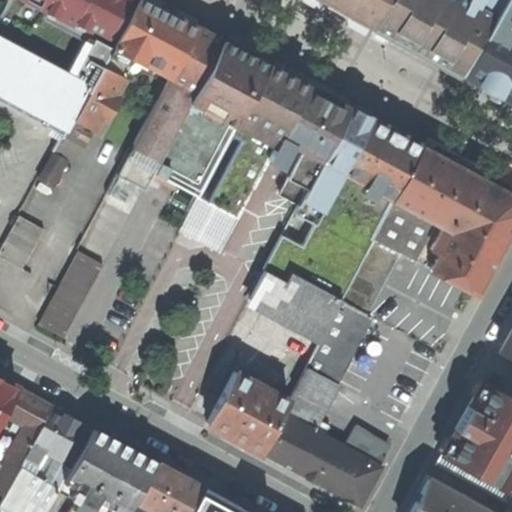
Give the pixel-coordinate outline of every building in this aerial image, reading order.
[(134,0),(6,0),(0,13),(0,102),(60,134),(68,121),(113,41),(134,0)] [(196,25),(149,0),(134,0),(113,41),(126,47),(171,72),(196,25)] [(325,0),(372,25),(385,0),(325,0)] [(501,0),(385,0),(372,25),(461,74),(501,0)] [(511,99),(511,28),(504,24),(507,19),(511,21),(511,0),(501,0),(461,74),(511,101),(511,99)] [(222,39),(196,25),(171,72),(127,155),(117,175),(144,189),(152,173),(150,172),(222,39)] [(268,63),(222,39),(150,172),(152,173),(198,197),(231,135),(268,63)] [(97,119),(99,120),(128,69),(121,65),(127,54),(126,47),(113,41),(68,121),(89,133),(97,119)] [(306,84),(268,63),(231,135),(241,140),(207,202),(235,217),(274,145),(280,135),(306,84)] [(280,135),(293,142),(303,147),(279,194),(297,203),(298,204),(323,157),(324,157),(350,107),(306,84),(280,135)] [(350,107),(324,157),(343,170),(371,118),(350,107)] [(393,200),(422,145),(371,118),(343,170),(324,157),(323,157),(298,204),(297,203),(262,267),(264,269),(284,280),(289,269),(341,298),(373,238),(370,237),(391,199),(393,200)] [(274,145),(287,152),(293,142),(280,135),(274,145)] [(475,294),(511,226),(511,194),(422,145),(393,200),(391,199),(370,237),(373,238),(400,253),(414,261),(435,223),(441,226),(428,250),(437,254),(429,269),(475,294)] [(207,202),(198,197),(181,230),(218,251),(235,217),(207,202)] [(11,228),(36,242),(44,229),(18,215),(11,228)] [(4,241),(29,255),(36,242),(11,228),(4,241)] [(373,238),(341,298),(341,300),(367,314),(400,253),(373,238)] [(29,255),(4,241),(0,248),(0,256),(22,268),(29,255)] [(77,250),(39,323),(64,337),(103,264),(77,250)] [(249,297),(321,337),(341,300),(341,298),(289,269),(284,280),(264,269),(249,297)] [(341,300),(321,337),(288,400),(281,412),(312,430),(373,317),(367,314),(341,300)] [(511,330),(500,352),(511,358),(511,330)] [(206,421),(260,451),(281,412),(288,400),(234,370),(206,421)] [(0,375),(0,412),(16,384),(0,375)] [(511,399),(480,381),(434,464),(511,506),(511,399)] [(16,384),(0,412),(23,425),(35,432),(51,404),(16,384)] [(24,454),(36,461),(44,446),(55,452),(72,462),(91,426),(51,404),(35,432),(24,454)] [(380,467),(312,430),(281,412),(260,451),(359,505),(380,467)] [(0,495),(24,454),(35,432),(23,425),(0,465),(0,495)] [(72,462),(62,479),(75,486),(80,489),(66,511),(125,511),(129,506),(134,497),(155,460),(104,432),(92,425),(91,426),(72,462)] [(36,461),(24,454),(0,495),(0,504),(13,511),(42,511),(62,479),(72,462),(55,452),(40,478),(30,472),(36,461)] [(186,511),(201,485),(155,460),(134,497),(161,511),(186,511)] [(511,511),(511,509),(510,511),(488,511),(425,478),(406,511),(511,511)] [(250,511),(201,485),(186,511),(250,511)]
